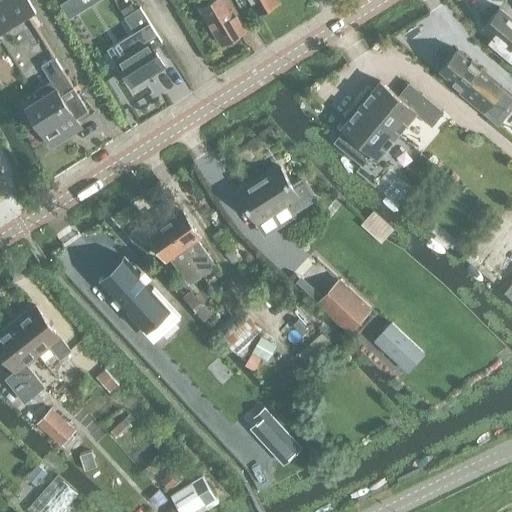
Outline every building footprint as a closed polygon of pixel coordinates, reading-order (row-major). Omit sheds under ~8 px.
[(28,0),(0,0),(0,34),(36,13),(28,0)] [(60,0),(67,15),(104,0),(60,0)] [(206,0),(199,5),(222,45),(225,43),(229,44),(232,43),(234,41),(234,37),(247,29),(229,0),(206,0)] [(252,0),(260,13),(278,3),(276,0),(252,0)] [(480,24),(493,35),(497,38),(492,45),(511,61),(511,17),(497,5),(480,24)] [(144,41),(115,59),(132,86),(164,65),(153,48),(162,42),(139,6),(124,17),(134,33),(137,31),(144,41)] [(511,94),(456,48),(439,69),(485,107),(497,117),(498,117),(504,109),(506,111),(510,107),(508,105),(511,100),(511,94)] [(25,105),(52,146),(82,127),(73,113),(86,105),(78,93),(65,101),(61,95),(74,87),(55,56),(41,65),(50,80),(33,90),(37,97),(25,105)] [(369,87),(358,101),(397,133),(415,111),(431,125),(443,111),(421,93),(411,106),(380,80),(372,89),(369,87)] [(397,133),(358,101),(346,115),(349,117),(341,126),(354,137),(344,149),(362,164),(372,152),(378,157),(397,133)] [(26,166),(37,159),(12,119),(1,125),(26,166)] [(236,190),(254,218),(285,199),(290,207),(312,193),(301,177),(291,183),(279,163),(236,190)] [(182,209),(165,221),(202,273),(215,264),(196,237),(200,235),(182,209)] [(373,211),(364,221),(361,224),(380,242),(393,228),(373,211)] [(202,273),(165,221),(148,233),(166,259),(170,256),(188,282),(202,273)] [(101,276),(100,277),(147,330),(171,308),(123,256),(122,257),(126,261),(105,280),(101,276)] [(340,280),(319,303),(348,330),(369,308),(340,280)] [(26,309),(12,320),(38,353),(50,344),(60,357),(70,349),(36,305),(27,311),(26,309)] [(241,308),(217,330),(237,352),(261,331),(241,308)] [(297,319),(293,323),(302,333),(306,328),(297,319)] [(38,353),(12,320),(0,329),(0,350),(15,370),(6,377),(24,401),(35,392),(32,389),(41,382),(26,363),(38,353)] [(407,369),(423,351),(391,321),(375,339),(407,369)] [(320,332),(299,352),(308,362),(329,342),(320,332)] [(261,336),(253,352),(268,360),(276,344),(261,336)] [(251,353),(245,365),(256,371),(262,359),(251,353)] [(105,366),(96,375),(110,391),(120,382),(105,366)] [(302,445),(260,401),(242,417),(284,462),(302,445)] [(37,422),(61,444),(75,429),(51,407),(37,422)] [(153,501),(164,493),(131,450),(121,458),(153,501)] [(37,463),(26,476),(35,484),(47,471),(37,463)] [(62,511),(79,493),(56,474),(26,508),(31,511),(62,511)] [(208,508),(208,507),(218,501),(202,474),(170,494),(181,511),(191,511),(205,504),(208,508)]
